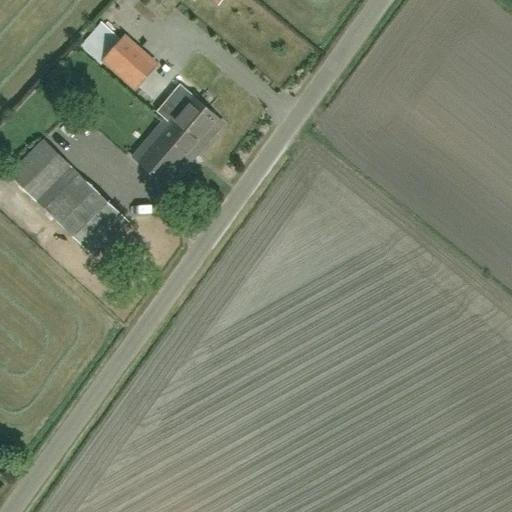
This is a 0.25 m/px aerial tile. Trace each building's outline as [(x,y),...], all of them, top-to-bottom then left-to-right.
[(167,0),(151,0),(150,1),(162,15),(172,5),(167,0)] [(127,35),(104,61),(136,90),(159,64),(157,62),(164,54),(149,39),(141,48),(127,35)] [(162,125),(196,155),(223,123),(189,93),(179,85),(155,113),(165,121),(162,125)] [(196,155),(162,125),(135,157),(169,187),(196,155)] [(71,154),(87,162),(95,146),(79,138),(71,154)] [(44,140),(9,174),(92,254),(127,220),(44,140)] [(91,169),(108,181),(116,171),(98,159),(91,169)]
